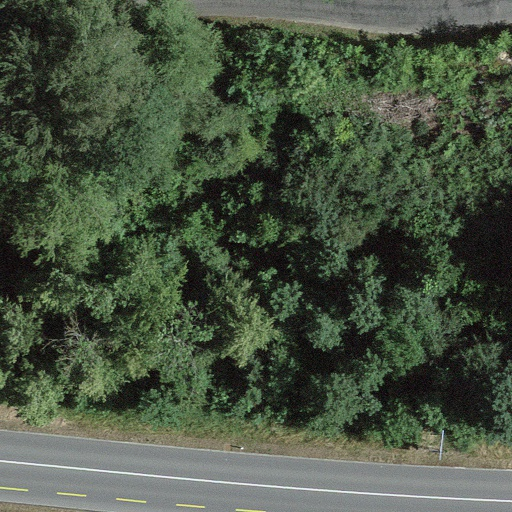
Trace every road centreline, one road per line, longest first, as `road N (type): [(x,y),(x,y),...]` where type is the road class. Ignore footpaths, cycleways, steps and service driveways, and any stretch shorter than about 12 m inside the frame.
road 1 (unclassified): [(0,51),(130,1),(422,13),(503,0)]
road 2 (secondary): [(0,461),(511,501)]
